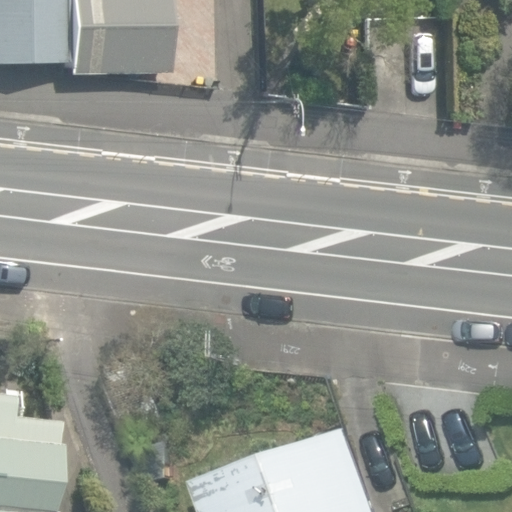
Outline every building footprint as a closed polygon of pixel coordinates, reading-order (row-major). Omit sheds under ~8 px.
[(0,0),(0,73),(54,74),(54,0),(0,0)] [(159,0),(60,0),(60,68),(159,68),(159,0)] [(104,373),(131,430),(163,415),(137,358),(104,373)] [(376,383),(401,457),(448,448),(423,382),(376,383)] [(0,511),(41,511),(51,425),(5,420),(7,400),(0,398),(0,511)] [(199,484),(208,511),(383,511),(357,432),(199,484)]
